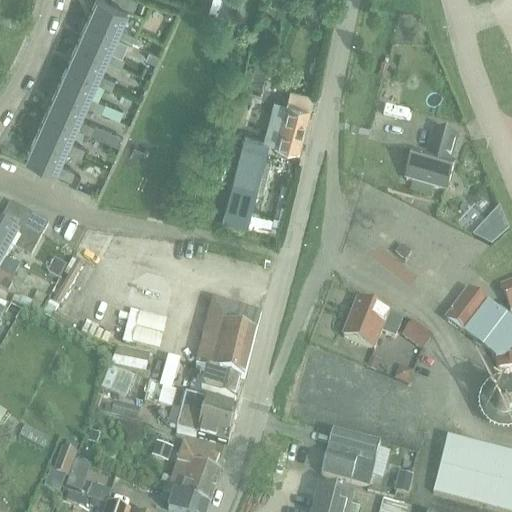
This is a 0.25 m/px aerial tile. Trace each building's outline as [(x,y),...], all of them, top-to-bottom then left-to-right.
[(102,0),(95,0),(87,21),(132,41),(134,36),(119,28),(126,11),(109,3),(102,0)] [(110,0),(109,3),(133,11),(136,0),(110,0)] [(139,0),(136,10),(143,12),(147,2),(139,0)] [(229,20),(232,11),(235,1),(231,0),(209,0),(206,13),(229,20)] [(87,21),(76,43),(122,64),(125,58),(108,51),(115,37),(130,44),(131,43),(132,41),(87,21)] [(76,43),(66,66),(112,86),(114,80),(99,73),(105,59),(121,67),(122,64),(76,43)] [(160,56),(149,52),(145,60),(156,65),(160,56)] [(66,66),(56,88),(102,109),(104,103),(88,96),(95,82),(110,89),(112,86),(66,66)] [(92,131),(118,143),(121,137),(94,126),(78,118),(84,104),(100,112),(102,109),(56,88),(46,111),(92,131)] [(246,229),(268,142),(275,144),(279,145),(277,151),(287,154),(288,148),(299,151),(313,96),(290,90),(286,103),(273,100),(263,141),(243,135),(221,222),(246,229)] [(102,109),(100,112),(119,120),(123,111),(104,103),(102,109)] [(46,111),(36,133),(81,154),(84,148),(68,141),(74,127),(90,134),(117,146),(118,143),(92,131),(46,111)] [(53,172),(70,180),(68,184),(76,188),(80,177),(73,174),(74,171),(58,164),(64,150),(80,157),(81,154),(36,133),(26,157),(54,169),(53,172)] [(433,133),(426,155),(414,152),(406,181),(446,192),(454,164),(451,163),(458,140),(433,133)] [(10,203),(0,220),(0,226),(36,247),(49,225),(10,203)] [(498,210),(484,225),(499,240),(508,232),(498,210)] [(271,219),(267,232),(277,235),(281,219),(272,216),(271,219)] [(0,255),(6,259),(13,247),(30,257),(36,247),(0,226),(0,255)] [(401,247),(397,252),(394,255),(405,263),(411,255),(401,247)] [(0,277),(0,269),(6,259),(0,255),(0,288),(7,293),(12,284),(0,277)] [(48,303),(41,315),(48,319),(69,331),(73,326),(55,315),(84,265),(77,261),(76,263),(70,260),(66,268),(62,275),(67,278),(51,305),(48,303)] [(511,312),(511,285),(499,290),(508,314),(511,312)] [(31,303),(27,309),(36,314),(45,298),(36,293),(31,303)] [(445,323),(495,360),(506,359),(511,350),(511,349),(506,345),(511,336),(511,327),(467,293),(445,323)] [(13,297),(10,302),(26,311),(27,309),(31,303),(22,298),(13,297)] [(200,369),(244,381),(260,314),(211,302),(195,368),(200,369)] [(395,339),(402,320),(388,314),(388,315),(357,302),(343,338),(374,351),(381,333),(395,339)] [(131,347),(139,316),(129,313),(121,345),(131,347)] [(421,351),(431,338),(413,323),(402,337),(421,351)] [(498,388),(511,387),(511,336),(506,345),(511,349),(511,350),(506,359),(495,360),(498,388)] [(116,347),(116,349),(113,361),(145,369),(148,355),(116,347)] [(158,408),(163,391),(172,362),(167,360),(160,385),(149,383),(144,404),(158,408)] [(368,360),(365,369),(374,372),(377,363),(368,360)] [(172,362),(163,391),(170,392),(177,363),(172,362)] [(116,395),(124,374),(109,368),(101,389),(116,395)] [(204,377),(198,400),(236,410),(244,381),(200,369),(199,376),(204,377)] [(499,422),(501,423),(503,423),(506,423),(509,422),(511,421),(511,420),(511,387),(498,388),(498,393),(496,394),(494,396),(492,398),(490,400),(489,402),(489,405),(488,408),(489,410),(489,413),(490,415),(492,417),(494,419),(496,421),(499,422)] [(158,408),(181,414),(181,415),(201,420),(232,428),(236,410),(198,400),(198,401),(185,397),(185,399),(169,394),(170,392),(163,391),(158,408)] [(140,410),(113,403),(110,417),(136,424),(140,410)] [(176,432),(227,445),(232,428),(201,420),(181,415),(176,432)] [(96,446),(100,435),(91,432),(87,443),(96,446)] [(351,484),(363,487),(369,489),(372,478),(361,474),(364,462),(374,465),(379,446),(334,434),(334,433),(332,433),(321,477),(323,477),(351,484)] [(496,511),(511,511),(511,457),(447,441),(433,496),(496,511)] [(156,444),(151,459),(167,464),(172,449),(156,444)] [(162,493),(163,493),(180,498),(180,497),(209,507),(220,474),(214,472),(219,459),(183,446),(168,490),(164,489),(162,493)] [(53,474),(63,477),(68,479),(76,455),(61,450),(53,474)] [(407,496),(411,479),(400,476),(396,493),(407,496)] [(87,499),(89,500),(106,506),(110,492),(91,486),(87,499)] [(354,511),(351,511),(354,498),(319,490),(313,511),(354,511)] [(168,511),(207,511),(209,507),(180,497),(180,498),(163,493),(161,499),(172,502),(168,511)] [(381,511),(410,511),(411,509),(384,502),(381,511)]
